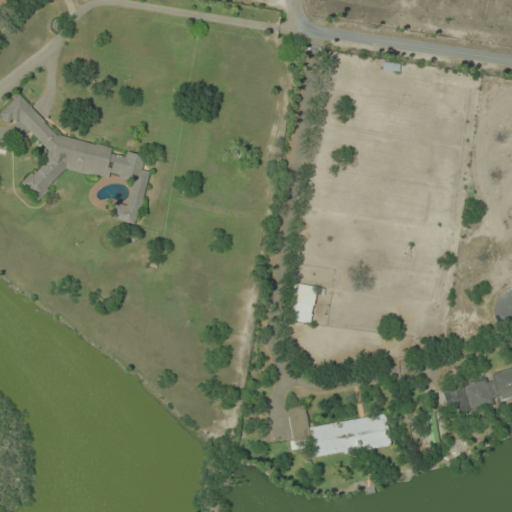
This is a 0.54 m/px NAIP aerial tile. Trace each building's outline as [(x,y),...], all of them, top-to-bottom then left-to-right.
[(68,167),(131,184),(125,206),(115,203),(111,216),(115,220),(135,225),(149,171),(141,169),(144,157),(126,152),(122,156),(116,154),(111,149),(58,135),(17,95),(0,112),(0,116),(2,119),(20,123),(47,150),(44,161),(22,184),(22,185),(36,199),(68,167)] [(309,324),(316,288),(293,284),(287,320),(309,324)] [(444,337),(478,337),(478,305),(444,305),(444,337)] [(511,368),(440,390),(446,411),(455,408),(457,414),(511,397),(511,368)] [(311,458),(389,447),(384,416),(307,427),(311,458)]
